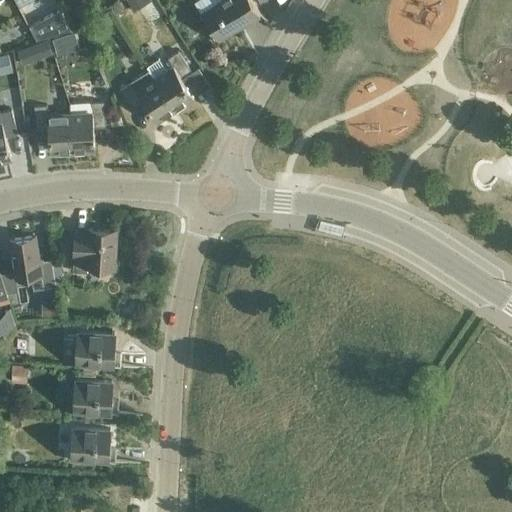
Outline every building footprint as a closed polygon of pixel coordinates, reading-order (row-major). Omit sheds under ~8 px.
[(146,0),(127,0),(134,10),(148,2),(146,0)] [(252,0),(220,0),(201,13),(218,40),(260,13),(252,0)] [(36,39),(70,28),(60,8),(29,25),(36,39)] [(98,17),(105,27),(116,20),(109,10),(98,17)] [(182,40),(175,30),(168,34),(175,45),(182,40)] [(79,48),(75,32),(53,38),(57,54),(79,48)] [(36,56),(50,51),(46,39),(32,44),(36,56)] [(147,66),(175,108),(194,96),(182,78),(192,71),(182,54),(179,50),(168,57),(173,66),(166,70),(159,59),(147,66)] [(9,52),(0,54),(0,73),(13,70),(9,52)] [(175,108),(147,66),(146,67),(148,70),(131,81),(120,88),(133,110),(144,103),(156,121),(175,108)] [(69,103),(70,113),(72,149),(95,148),(94,127),(106,126),(105,106),(104,100),(91,101),(69,103)] [(50,151),(72,149),(70,113),(48,115),(47,104),(34,105),(36,130),(48,130),(50,151)] [(0,160),(12,157),(6,136),(18,133),(12,109),(0,111),(0,160)] [(88,232),(75,232),(73,271),(87,271),(87,266),(114,268),(116,230),(88,228),(88,232)] [(36,235),(10,239),(16,277),(32,274),(34,288),(56,285),(52,258),(40,260),(36,235)] [(0,299),(8,297),(0,271),(0,270),(0,299)] [(79,291),(74,304),(86,309),(91,295),(79,291)] [(59,301),(42,301),(42,315),(59,315),(59,301)] [(5,312),(2,316),(12,325),(16,321),(5,312)] [(78,331),(76,365),(145,368),(145,367),(121,365),(122,353),(145,354),(146,352),(114,351),(115,333),(78,331)] [(13,343),(13,360),(26,360),(26,344),(13,343)] [(27,366),(12,366),(12,382),(27,383),(27,366)] [(113,381),(93,380),(76,379),(74,412),(142,416),(142,415),(118,413),(119,401),(143,402),(143,400),(112,399),(113,381)] [(110,429),(91,428),(73,427),(72,460),(140,464),(140,463),(116,461),(117,448),(141,450),(141,449),(110,447),(110,429)]
